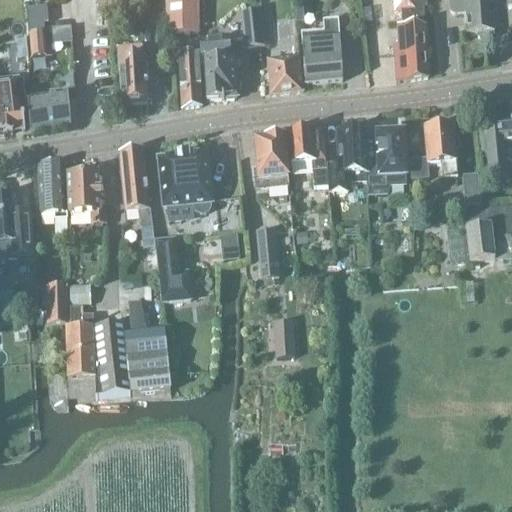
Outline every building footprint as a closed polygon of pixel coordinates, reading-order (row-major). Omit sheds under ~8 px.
[(164,0),(165,36),(200,36),(199,0),(164,0)] [(426,48),(423,9),(427,9),(426,0),(400,0),(402,11),(401,11),(402,28),(397,28),(397,47),(392,47),(394,86),(406,84),(428,80),(427,61),(431,58),(430,51),(426,48)] [(479,36),(479,39),(481,41),(490,41),(492,38),(492,35),(494,35),(491,0),(449,0),(450,12),(451,13),(451,14),(452,14),(452,15),(453,15),(454,15),(467,15),(469,37),(479,36)] [(46,9),(26,10),(29,37),(30,61),(47,60),(45,36),(44,25),(48,25),(46,9)] [(241,15),(245,51),(264,48),(260,12),(241,15)] [(315,44),(302,45),(305,87),(324,85),(342,83),(339,43),(340,43),(340,42),(339,42),(338,23),(323,25),(325,43),(315,44)] [(71,30),(51,31),(52,47),(72,45),(71,30)] [(199,43),(200,55),(200,65),(205,65),(205,67),(207,103),(207,104),(209,104),(209,103),(222,102),(222,103),(224,103),(224,101),(226,100),(228,103),(234,102),(236,100),(238,100),(236,62),(231,63),(230,41),(199,43)] [(200,65),(200,55),(179,57),(182,112),(201,109),(198,67),(205,67),(205,65),(200,65)] [(267,62),(270,98),(303,95),(300,58),(267,62)] [(134,107),(147,106),(146,91),(147,91),(146,73),(145,73),(144,59),(117,60),(118,75),(120,75),(122,106),(131,105),(134,107)] [(18,81),(0,82),(0,139),(4,139),(7,136),(12,136),(12,134),(14,134),(22,133),(25,132),(23,112),(26,111),(22,83),(18,84),(18,81)] [(28,105),(30,135),(71,128),(68,94),(31,101),(31,104),(28,105)] [(484,126),(477,127),(479,156),(486,155),(489,180),(507,178),(505,148),(511,147),(511,121),(502,122),(502,118),(483,120),(484,126)] [(427,162),(409,163),(411,184),(429,182),(428,170),(443,168),(444,181),(457,180),(453,129),(438,130),(438,128),(429,129),(429,131),(424,131),(427,162)] [(350,186),(366,186),(367,186),(366,171),(364,133),(357,133),(356,130),(338,131),(340,167),(327,168),(328,197),(329,197),(329,196),(347,195),(350,186)] [(291,132),(291,134),(288,134),(291,166),(312,164),(314,191),(327,190),(322,132),(313,133),(313,132),(302,133),(302,131),(291,132)] [(255,174),(254,174),(256,192),(288,189),(284,140),(282,141),(282,140),(279,137),(274,136),(270,138),(268,140),(255,141),(255,143),(255,144),(257,161),(253,161),(255,174)] [(366,171),(367,186),(366,186),(367,200),(368,200),(368,199),(387,198),(389,189),(406,189),(405,173),(408,172),(407,155),(404,155),(403,136),(377,137),(379,170),(366,171)] [(119,156),(125,214),(139,213),(141,231),(152,230),(150,211),(149,211),(143,151),(119,156)] [(193,208),(194,212),(196,215),(200,217),(205,217),(208,214),(210,210),(209,206),(211,206),(206,158),(206,156),(188,158),(188,156),(186,156),(186,159),(177,160),(177,157),(175,157),(176,159),(159,161),(157,161),(158,163),(163,211),(193,208)] [(55,216),(55,223),(67,222),(67,217),(65,166),(39,170),(41,217),(55,216)] [(92,215),(92,228),(106,227),(105,213),(99,214),(98,177),(82,177),(82,175),(71,176),(71,178),(67,178),(69,216),(92,215)] [(0,262),(16,261),(16,257),(33,256),(30,215),(16,216),(15,199),(0,200),(0,262)] [(222,267),(242,267),(241,207),(220,207),(222,267)] [(465,210),(466,232),(470,265),(495,263),(511,261),(511,209),(490,211),(490,208),(465,210)] [(257,235),(261,283),(278,281),(274,233),(257,235)] [(175,242),(156,244),(163,306),(191,303),(188,275),(178,276),(175,242)] [(462,304),(477,303),(476,282),(461,283),(462,304)] [(47,329),(69,328),(68,288),(46,289),(47,329)] [(71,308),(90,308),(90,288),(70,289),(71,308)] [(95,383),(94,331),(93,318),(83,318),(83,310),(70,310),(71,332),(66,332),(67,384),(95,383)] [(130,397),(170,393),(163,330),(140,332),(139,320),(130,321),(131,333),(123,334),(130,397)] [(98,401),(130,397),(123,334),(123,327),(94,331),(95,383),(96,401),(98,401)] [(277,458),(277,432),(246,433),(247,458),(277,458)]
